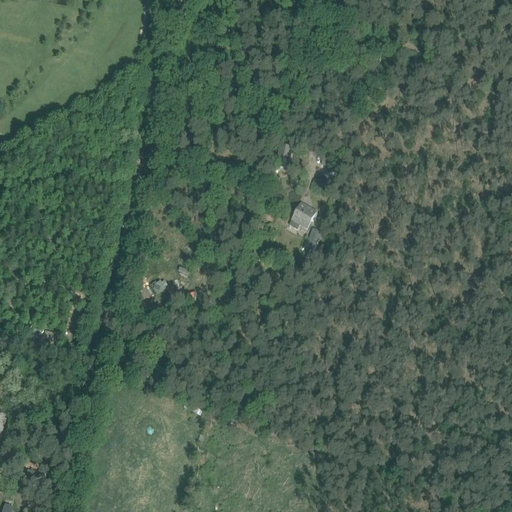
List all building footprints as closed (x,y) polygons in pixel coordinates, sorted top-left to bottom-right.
[(276,168),(289,171),(293,148),(281,146),(276,168)] [(302,204),(292,221),(289,226),(298,230),(300,226),(308,230),(314,218),(316,219),(317,217),(316,216),(317,213),(302,204)] [(304,249),(310,251),(308,258),(315,260),(320,245),(324,233),(313,229),(310,239),(307,238),(304,249)] [(148,282),(159,298),(168,292),(156,276),(148,282)] [(57,329),(54,341),(61,342),(64,331),(57,329)]
